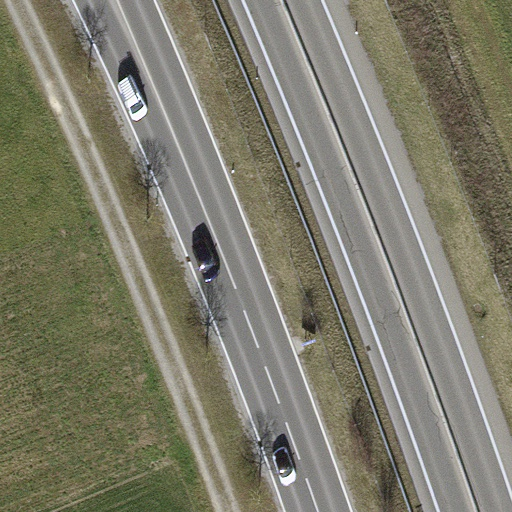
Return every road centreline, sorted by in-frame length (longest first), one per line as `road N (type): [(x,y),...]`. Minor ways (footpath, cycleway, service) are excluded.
road 1 (track): [(14,0),(128,260),(223,511)]
road 2 (primary): [(313,511),(110,0)]
road 3 (trunk): [(265,0),(460,511)]
road 4 (trunk): [(500,511),(305,0)]
